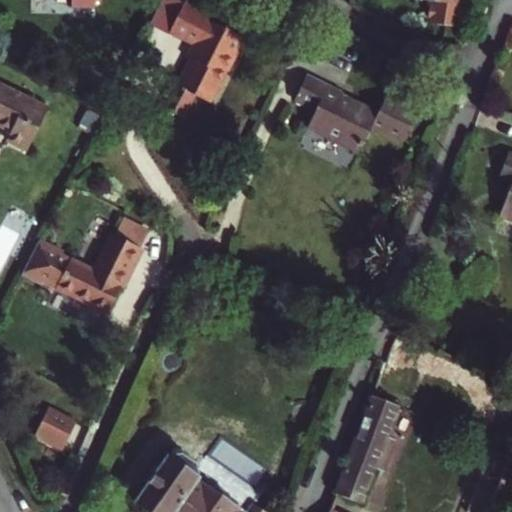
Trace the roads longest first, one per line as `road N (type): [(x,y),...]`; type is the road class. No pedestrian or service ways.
road 1 (residential): [(309,511),(476,78)]
road 2 (residential): [(59,511),(187,236)]
road 3 (residential): [(476,78),(319,0)]
